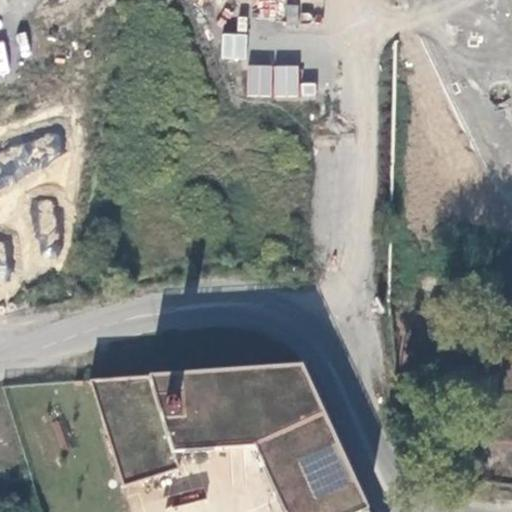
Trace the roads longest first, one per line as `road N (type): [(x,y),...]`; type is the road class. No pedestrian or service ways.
road 1 (unclassified): [(413,511),(389,489),(331,362),(280,305),(236,295),(180,297),(0,356)]
road 2 (track): [(356,0),(370,22),(357,324),(331,362)]
